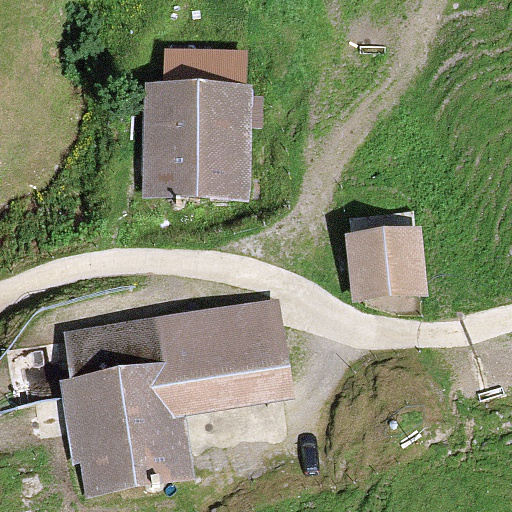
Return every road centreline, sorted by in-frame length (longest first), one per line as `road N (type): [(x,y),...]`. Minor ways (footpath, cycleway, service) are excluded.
road 1 (track): [(0,294),(81,264),(161,261),(249,273),(347,324),(379,331),(450,334),(511,318)]
road 2 (track): [(249,273),(313,203),(397,72),(430,0)]
